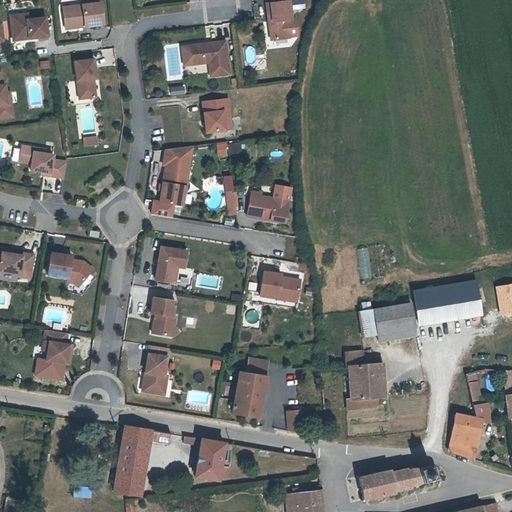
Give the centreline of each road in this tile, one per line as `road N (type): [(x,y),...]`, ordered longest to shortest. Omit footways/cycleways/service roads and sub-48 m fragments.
road 1 (residential): [(123,216),(138,130),(130,45),(141,25),(240,9)]
road 2 (unclassified): [(337,454),(93,413)]
road 3 (residential): [(93,413),(123,216)]
road 4 (residential): [(123,216),(282,245)]
road 5 (residential): [(0,197),(123,216)]
